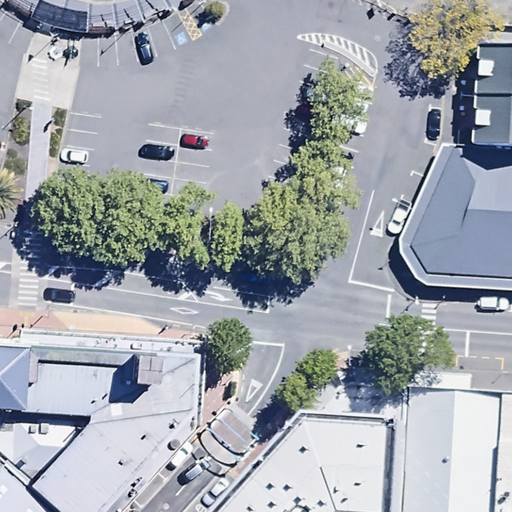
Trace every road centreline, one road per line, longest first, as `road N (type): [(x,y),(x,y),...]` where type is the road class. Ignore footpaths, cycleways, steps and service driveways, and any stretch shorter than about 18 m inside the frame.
road 1 (secondary): [(293,316),(0,268)]
road 2 (residential): [(416,81),(339,320)]
road 3 (unclassified): [(293,316),(258,408),(161,511)]
road 4 (secondary): [(511,334),(339,320)]
